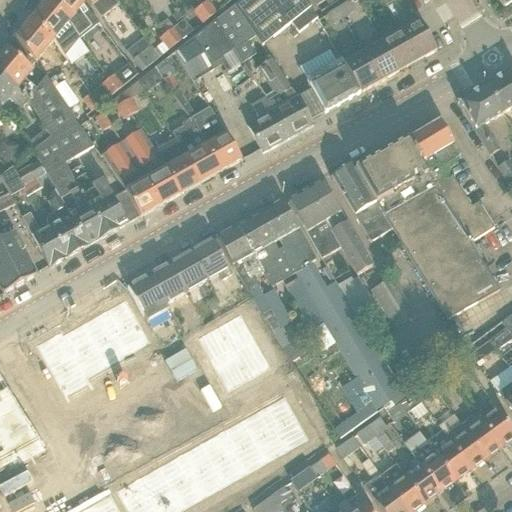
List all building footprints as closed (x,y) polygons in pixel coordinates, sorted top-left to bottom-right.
[(77,0),(47,0),(45,4),(67,22),(68,23),(79,39),(95,21),(86,8),(83,5),(77,0)] [(114,0),(84,0),(100,20),(119,5),(114,0)] [(244,0),(234,9),(234,10),(256,37),(263,46),(290,25),(297,34),(316,19),(304,0),(244,0)] [(511,2),(511,0),(496,0),(503,9),(511,2)] [(207,3),(200,8),(202,10),(208,18),(215,13),(207,3)] [(68,23),(67,22),(45,4),(30,21),(53,40),(53,41),(64,57),(79,39),(68,23)] [(346,4),(336,10),(341,19),(352,12),(346,4)] [(200,8),(192,14),(201,24),(208,18),(202,10),(200,8)] [(234,9),(216,23),(234,51),(254,38),(256,37),(234,10),(234,9)] [(336,10),(327,15),(327,16),(332,24),(341,19),(336,10)] [(30,21),(15,39),(35,63),(53,41),(53,40),(30,21)] [(182,22),(166,34),(166,35),(174,45),(190,32),(182,22)] [(216,23),(175,55),(193,84),(212,72),(209,67),(234,51),(216,23)] [(419,23),(399,34),(416,63),(436,52),(419,23)] [(160,40),(159,40),(167,50),(168,50),(174,45),(166,35),(166,34),(160,40)] [(399,34),(380,44),(397,74),(416,63),(399,34)] [(15,39),(0,57),(0,76),(18,91),(33,73),(29,70),(35,63),(15,39)] [(88,52),(79,39),(64,57),(70,65),(88,52)] [(380,44),(361,55),(378,85),(397,74),(380,44)] [(148,48),(132,61),(141,72),(157,59),(148,48)] [(361,55),(342,65),(359,95),(378,85),(361,55)] [(170,58),(155,70),(162,82),(170,94),(189,121),(191,120),(194,118),(177,89),(171,77),(179,73),(170,58)] [(271,62),(258,71),(274,94),(265,99),(273,113),(288,141),(313,127),(310,123),(300,105),(297,100),(290,91),(271,62)] [(359,95),(342,65),(342,66),(343,68),(309,87),(324,115),(359,95)] [(155,70),(137,83),(144,94),(162,82),(155,70)] [(511,70),(485,87),(503,116),(511,110),(511,70)] [(0,76),(0,107),(2,110),(9,101),(20,111),(28,101),(27,99),(23,95),(18,91),(0,76)] [(113,76),(108,80),(114,89),(115,90),(116,91),(121,87),(120,86),(113,76)] [(45,78),(27,99),(28,101),(40,125),(44,132),(48,137),(72,119),(63,105),(57,96),(45,78)] [(78,80),(72,85),(83,101),(82,102),(88,110),(89,111),(90,113),(99,106),(97,104),(90,95),(89,93),(79,80),(79,79),(78,80)] [(108,80),(90,95),(97,104),(99,106),(116,91),(115,90),(114,89),(108,80)] [(503,116),(485,87),(457,104),(489,157),(500,151),(485,127),(503,116)] [(288,141),(273,113),(265,99),(251,107),(259,121),(247,127),(262,155),(288,141)] [(131,100),(123,105),(130,116),(138,111),(131,100)] [(123,105),(115,110),(122,121),(130,116),(123,105)] [(194,118),(191,120),(221,173),(241,162),(226,136),(225,136),(209,110),(194,118)] [(103,115),(94,120),(101,132),(110,128),(103,115)] [(72,119),(48,137),(50,139),(35,151),(32,153),(37,162),(45,175),(64,165),(92,148),(72,119)] [(184,128),(172,135),(176,140),(200,185),(221,173),(191,120),(189,121),(182,124),(184,128)] [(410,141),(408,142),(409,145),(435,190),(469,244),(493,230),(477,205),(471,209),(452,178),(445,182),(438,169),(444,165),(459,157),(452,145),(449,141),(439,124),(437,125),(410,141)] [(44,132),(29,143),(35,151),(50,139),(48,137),(44,132)] [(122,144),(121,144),(146,180),(160,207),(181,196),(156,151),(154,152),(140,132),(139,132),(143,138),(125,149),(122,144)] [(176,140),(156,151),(181,196),(200,185),(176,140)] [(375,207),(390,232),(391,232),(446,321),(498,292),(469,244),(435,190),(408,142),(407,143),(406,142),(354,171),(351,166),(375,207)] [(103,156),(102,157),(120,184),(140,219),(160,207),(146,180),(121,144),(124,150),(107,161),(103,156)] [(13,152),(5,160),(13,168),(21,160),(13,152)] [(496,167),(505,183),(511,178),(511,168),(508,161),(496,167)] [(17,174),(16,175),(24,188),(25,187),(26,186),(45,175),(37,162),(17,174)] [(78,190),(64,165),(45,175),(60,201),(69,195),(78,190)] [(438,169),(445,182),(452,178),(444,165),(438,169)] [(369,244),(390,232),(375,207),(351,166),(330,179),(369,244)] [(12,168),(0,177),(0,180),(7,195),(22,187),(12,168)] [(93,191),(82,197),(88,208),(90,212),(105,238),(126,226),(111,200),(110,196),(102,182),(92,188),(93,191)] [(287,204),(305,234),(321,261),(339,250),(355,278),(372,268),(322,184),(287,204)] [(76,209),(67,214),(70,219),(86,249),(105,238),(90,212),(88,208),(82,197),(78,190),(69,195),(76,209)] [(7,195),(0,198),(0,212),(14,206),(7,195)] [(46,226),(43,228),(45,232),(62,262),(86,249),(70,219),(67,214),(58,198),(47,204),(53,215),(47,219),(46,226)] [(282,203),(260,215),(276,243),(278,242),(283,249),(278,252),(292,277),(309,267),(308,265),(314,261),(298,231),(294,224),(284,206),(282,203)] [(238,227),(236,229),(252,257),(270,289),(271,288),(269,284),(278,279),(281,283),(292,277),(278,252),(273,244),(276,243),(260,215),(238,227)] [(62,262),(45,232),(40,235),(30,216),(21,221),(48,270),(62,262)] [(0,227),(0,292),(2,296),(36,277),(35,276),(25,258),(12,236),(6,224),(0,227)] [(236,229),(215,240),(225,258),(231,268),(232,268),(248,295),(258,289),(260,288),(244,261),(252,257),(236,229)] [(211,242),(191,253),(207,282),(217,276),(220,282),(231,277),(211,242)] [(191,253),(169,265),(185,294),(207,282),(191,253)] [(169,265),(148,277),(164,306),(185,294),(169,265)] [(314,271),(298,280),(335,344),(375,412),(392,402),(401,397),(401,396),(334,284),(325,289),(314,271)] [(164,306),(148,277),(126,290),(145,323),(167,311),(164,306)] [(369,291),(392,329),(413,316),(389,279),(369,291)] [(298,280),(286,287),(303,316),(300,318),(321,352),(323,351),(334,345),(335,344),(298,280)] [(357,280),(339,290),(359,322),(376,312),(357,280)] [(258,289),(248,295),(268,327),(277,321),(262,296),(258,289)] [(273,289),(262,296),(277,321),(282,329),(293,322),(273,289)] [(60,333),(35,347),(67,403),(69,402),(66,397),(87,385),(90,390),(92,389),(86,379),(149,344),(125,301),(62,336),(60,333)] [(239,315),(196,339),(226,393),(269,369),(239,315)] [(511,315),(500,324),(504,330),(511,337),(511,315)] [(511,337),(504,330),(488,342),(494,351),(496,353),(511,341),(511,337)] [(275,336),(274,337),(290,363),(299,358),(283,332),(275,336)] [(468,356),(475,365),(494,351),(488,342),(468,356)] [(287,361),(280,365),(288,378),(294,374),(287,361)] [(463,374),(455,363),(444,371),(452,382),(463,374)] [(440,375),(429,383),(437,393),(447,385),(440,375)] [(0,472),(19,462),(20,464),(45,450),(0,376),(0,472)] [(437,393),(429,383),(416,393),(423,403),(437,393)] [(511,383),(498,394),(511,413),(511,383)] [(303,384),(295,389),(300,397),(308,392),(303,384)] [(308,392),(300,397),(305,405),(313,400),(308,392)] [(292,393),(283,397),(288,405),(296,401),(292,393)] [(409,397),(398,405),(405,415),(416,407),(409,397)] [(283,398),(115,492),(126,511),(181,511),(308,441),(283,398)] [(313,400),(305,405),(310,413),(318,408),(313,400)] [(296,401),(288,405),(292,413),(301,409),(296,401)] [(405,415),(398,405),(385,415),(392,425),(405,415)] [(318,408),(310,413),(315,421),(323,415),(318,408)] [(301,409),(292,413),(297,422),(305,417),(301,409)] [(481,413),(476,416),(501,449),(511,441),(511,431),(497,412),(486,420),(481,413)] [(323,415),(315,421),(319,428),(328,423),(323,415)] [(472,419),(461,427),(466,434),(485,461),(501,449),(476,416),(472,419)] [(305,417),(297,422),(301,430),(310,425),(305,417)] [(349,419),(333,429),(339,439),(355,428),(349,419)] [(378,420),(367,428),(372,435),(374,437),(385,429),(378,420)] [(328,423),(319,428),(324,436),(332,431),(328,423)] [(310,425),(301,430),(306,438),(314,433),(310,425)] [(459,425),(444,436),(470,472),(485,461),(466,434),(461,427),(459,425)] [(367,428),(356,436),(363,446),(374,437),(372,435),(367,428)] [(332,431),(324,436),(329,444),(337,439),(332,431)] [(314,433),(306,438),(310,446),(319,441),(314,433)] [(427,446),(435,457),(454,483),(470,472),(444,436),(443,434),(427,446)] [(351,440),(335,451),(341,459),(341,460),(342,460),(352,453),(358,448),(352,439),(351,440)] [(319,441),(310,446),(315,454),(323,449),(319,441)] [(426,444),(411,455),(415,461),(439,494),(454,483),(435,457),(431,450),(427,446),(426,444)] [(320,462),(309,470),(315,477),(316,478),(317,480),(321,476),(334,467),(328,457),(320,462)] [(416,471),(404,479),(424,506),(439,494),(415,461),(411,464),(416,471)] [(396,467),(380,478),(404,511),(414,511),(424,506),(404,479),(396,467)] [(309,470),(297,478),(304,489),(317,480),(316,478),(315,477),(309,470)] [(404,511),(380,478),(379,476),(363,487),(373,502),(380,511),(404,511)] [(282,488),(271,496),(280,510),(281,510),(282,511),(294,511),(298,510),(282,488)] [(118,511),(110,496),(81,511),(118,511)] [(277,511),(280,510),(271,496),(253,510),(254,511),(277,511)] [(352,511),(368,511),(357,497),(347,504),(352,511)]
